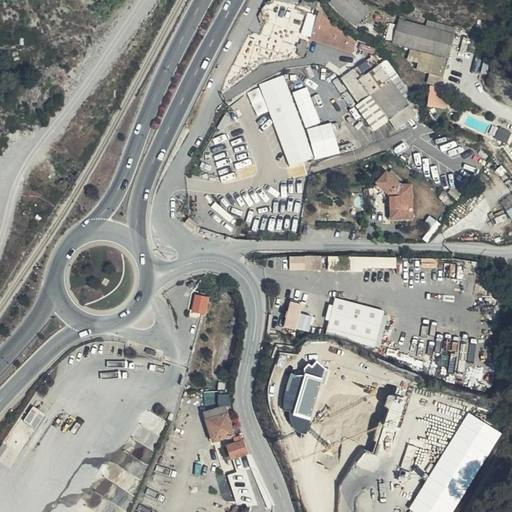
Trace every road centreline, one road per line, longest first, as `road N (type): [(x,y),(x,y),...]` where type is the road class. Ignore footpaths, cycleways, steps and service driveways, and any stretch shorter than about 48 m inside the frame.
road 1 (tertiary): [(148,275),(219,263),(250,288),(243,402),(286,511)]
road 2 (primary): [(139,251),(143,184),(236,0)]
road 3 (primary): [(204,0),(88,233)]
road 4 (track): [(137,0),(39,136),(0,210)]
road 5 (residential): [(162,335),(174,364),(169,376),(125,399),(44,511)]
road 6 (primary): [(0,400),(61,339),(94,324)]
